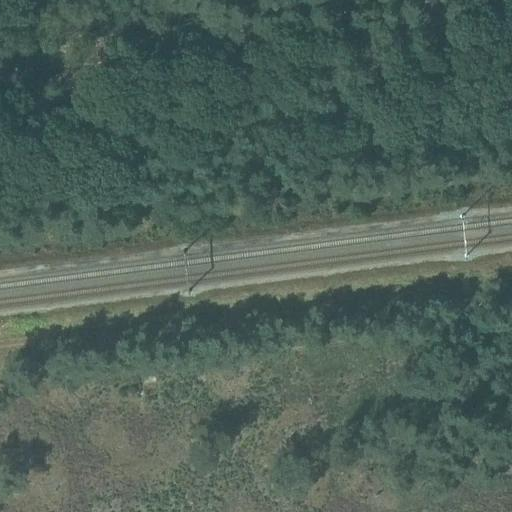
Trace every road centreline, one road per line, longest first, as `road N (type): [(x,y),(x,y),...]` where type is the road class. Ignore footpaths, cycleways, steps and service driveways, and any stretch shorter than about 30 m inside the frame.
road 1 (track): [(511,285),(0,351)]
road 2 (track): [(511,318),(0,382)]
